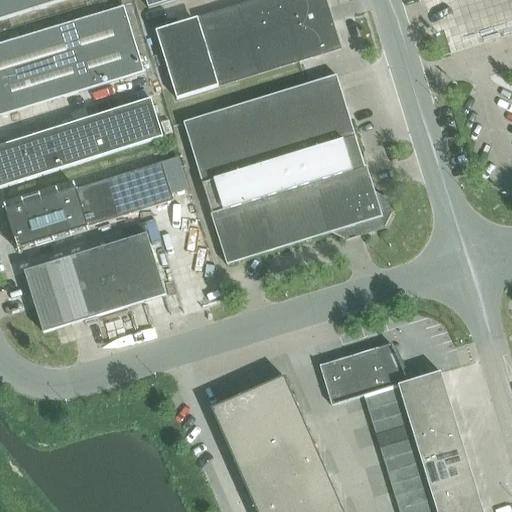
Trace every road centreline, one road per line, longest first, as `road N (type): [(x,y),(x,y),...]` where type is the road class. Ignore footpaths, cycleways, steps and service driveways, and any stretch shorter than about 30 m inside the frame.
road 1 (unclassified): [(22,376),(49,385),(70,380),(463,261)]
road 2 (unclassified): [(463,261),(383,0)]
road 3 (unknown): [(180,347),(244,511)]
road 4 (unclassified): [(511,415),(463,261)]
